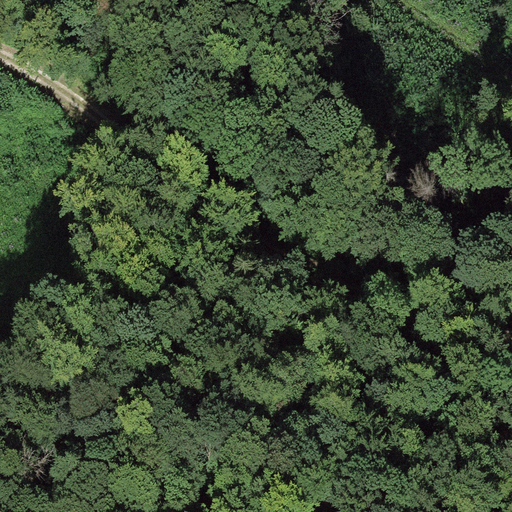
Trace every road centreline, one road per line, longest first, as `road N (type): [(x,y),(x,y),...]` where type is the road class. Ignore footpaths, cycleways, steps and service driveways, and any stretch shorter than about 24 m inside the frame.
road 1 (track): [(0,52),(54,82),(232,221),(319,276),(511,333)]
road 2 (track): [(511,74),(444,37),(400,0)]
